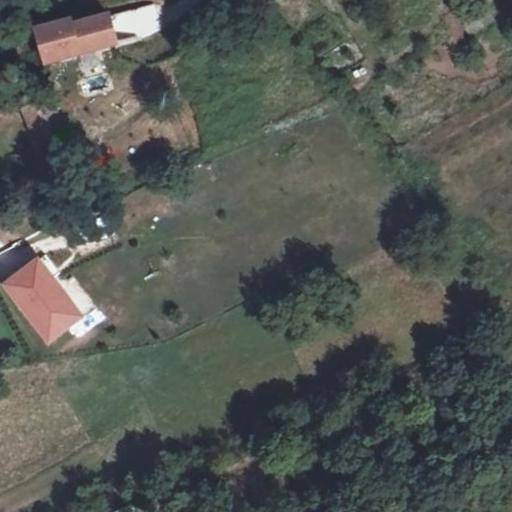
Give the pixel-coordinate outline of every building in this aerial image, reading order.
[(71,21),(39,30),(46,61),(117,43),(110,17),(73,26),(71,21)] [(36,115),(58,174),(76,167),(55,108),(36,115)] [(58,174),(36,115),(29,118),(51,177),(58,174)] [(39,264),(35,267),(41,275),(45,272),(39,264)] [(45,272),(41,275),(35,267),(8,288),(50,343),(77,323),(81,320),(45,272)]
